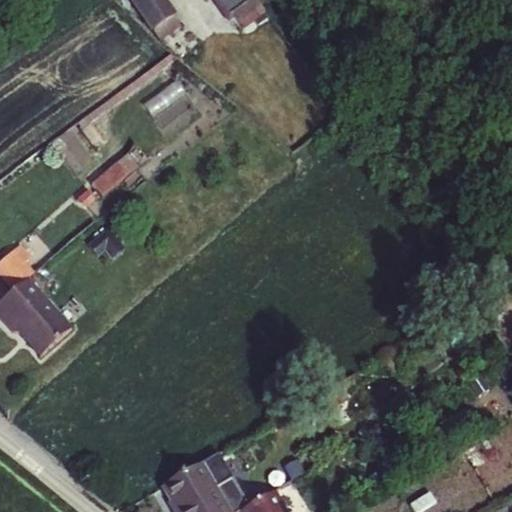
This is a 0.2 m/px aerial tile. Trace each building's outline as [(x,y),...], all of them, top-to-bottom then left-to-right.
[(131,0),(127,3),(156,43),(175,30),(156,0),(208,0),(232,30),(254,9),(246,0),(131,0)] [(131,153),(92,185),(104,199),(143,167),(131,153)] [(117,259),(102,240),(83,256),(90,265),(98,258),(105,269),(117,259)] [(23,290),(26,287),(6,262),(0,267),(0,297),(6,305),(23,290)] [(6,305),(0,309),(0,334),(6,340),(11,342),(15,339),(36,363),(65,340),(23,290),(6,305)] [(247,511),(215,458),(161,489),(174,511),(247,511)] [(248,511),(278,511),(271,499),(248,511)]
